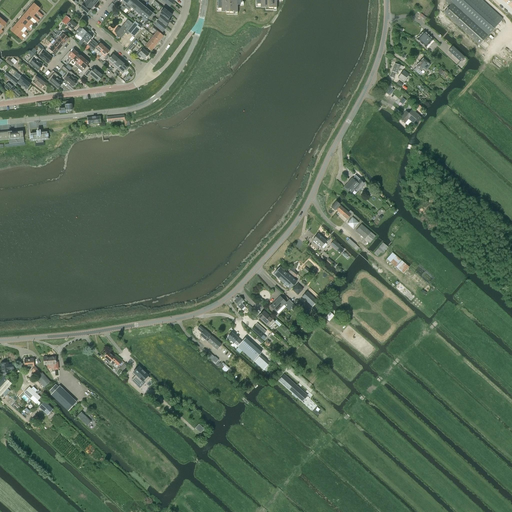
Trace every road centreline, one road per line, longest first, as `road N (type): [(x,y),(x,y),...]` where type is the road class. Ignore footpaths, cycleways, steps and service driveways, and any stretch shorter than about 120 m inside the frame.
road 1 (tertiary): [(0,340),(170,320),(235,291),(314,190),(372,74),(386,0)]
road 2 (tertiary): [(0,122),(144,104),(172,80),(199,27)]
road 3 (track): [(134,107),(148,113),(175,91),(209,27),(201,18)]
road 4 (residential): [(0,103),(120,87)]
